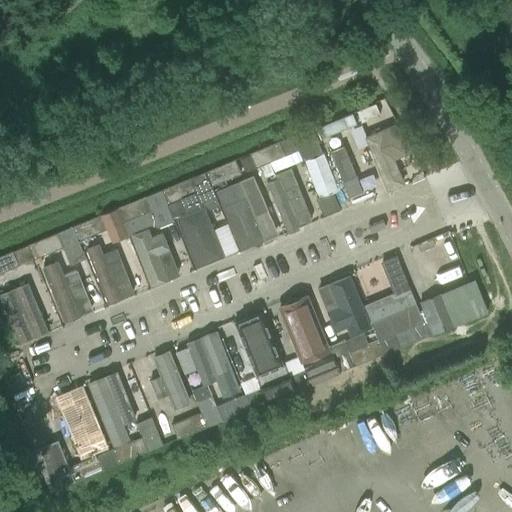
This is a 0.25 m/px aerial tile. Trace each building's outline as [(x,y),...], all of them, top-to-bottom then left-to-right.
[(374,104),(355,112),(360,123),(379,115),(374,104)] [(339,119),(320,126),(325,137),(343,130),(339,119)] [(311,128),(292,136),(298,150),(303,161),(321,154),(311,128)] [(379,132),(347,145),(369,200),(401,187),(379,132)] [(292,136),(249,154),(255,168),(259,166),(264,177),(273,174),(268,162),(298,150),(292,136)] [(301,164),(316,201),(332,194),(335,193),(321,156),(301,164)] [(235,160),(204,172),(210,186),(241,174),(235,160)] [(204,172),(160,191),(171,218),(182,214),(177,200),(193,193),(195,199),(208,209),(218,205),(210,186),(204,172)] [(282,236),(312,224),(291,173),(261,185),(282,236)] [(240,254),(278,238),(253,178),(215,193),(240,254)] [(160,191),(115,209),(126,235),(149,225),(156,226),(156,228),(173,222),(171,218),(160,191)] [(316,201),(323,219),(339,213),(332,194),(316,201)] [(115,209),(71,227),(77,241),(106,229),(111,243),(127,236),(126,235),(115,209)] [(193,272),(222,261),(201,211),(173,223),(193,272)] [(71,227),(27,245),(33,260),(65,247),(72,264),(84,259),(81,251),(77,241),(71,227)] [(166,254),(155,227),(127,239),(149,291),(163,285),(153,259),(166,254)] [(27,245),(0,256),(0,273),(33,260),(27,245)] [(104,309),(117,304),(94,246),(81,251),(84,259),(104,309)] [(395,297),(409,291),(395,257),(381,263),(395,297)] [(36,268),(60,327),(76,321),(52,262),(36,268)] [(390,293),(377,262),(351,272),(364,304),(390,293)] [(373,331),(348,273),(309,289),(330,339),(342,334),(345,342),(373,331)] [(43,334),(22,284),(0,293),(0,307),(16,345),(43,334)] [(332,358),(304,291),(260,309),(287,377),(332,358)] [(419,303),(432,334),(452,325),(440,295),(419,303)] [(260,309),(215,327),(244,395),(250,409),(265,403),(259,388),(262,387),(257,376),(283,366),(260,309)] [(423,324),(378,342),(383,354),(428,336),(423,324)] [(214,386),(222,404),(244,395),(215,327),(181,342),(201,391),(214,386)] [(344,340),(328,347),(333,358),(339,372),(383,354),(378,342),(377,340),(348,352),(344,340)] [(171,346),(146,356),(156,379),(147,382),(156,404),(165,401),(174,424),(200,413),(171,346)] [(332,358),(287,377),(293,391),(339,372),(333,358),(332,358)] [(259,388),(265,403),(293,391),(287,377),(283,366),(257,376),(262,387),(259,388)] [(83,382),(110,450),(140,438),(112,370),(83,382)] [(55,394),(38,400),(58,452),(75,445),(55,394)] [(174,424),(171,425),(177,439),(221,421),(215,407),(210,395),(195,402),(200,413),(174,424)] [(222,404),(215,407),(221,421),(250,409),(244,395),(222,404)] [(140,438),(110,450),(116,464),(162,446),(156,431),(155,432),(149,417),(135,423),(141,437),(140,438)] [(24,429),(33,452),(45,447),(35,425),(24,429)] [(63,459),(40,469),(49,492),(69,484),(72,483),(73,482),(116,464),(110,450),(67,468),(63,459)]
